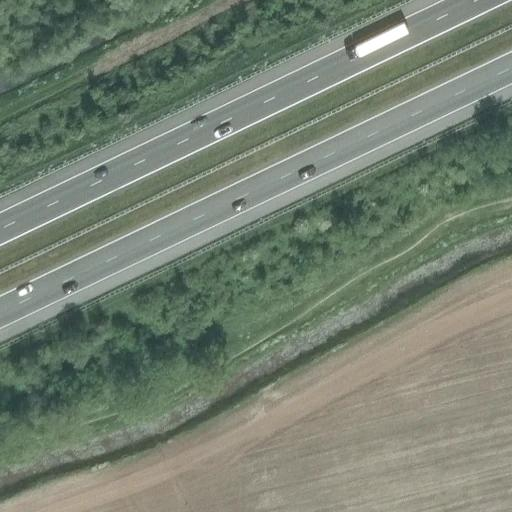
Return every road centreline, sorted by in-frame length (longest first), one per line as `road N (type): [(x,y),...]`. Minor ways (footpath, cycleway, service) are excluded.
road 1 (motorway): [(0,313),(511,67)]
road 2 (motorway): [(482,0),(0,231)]
